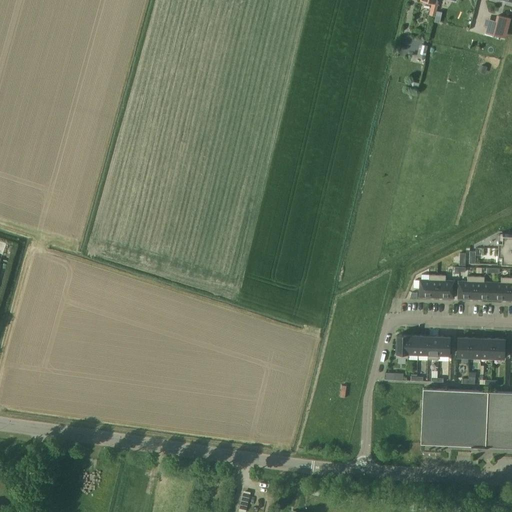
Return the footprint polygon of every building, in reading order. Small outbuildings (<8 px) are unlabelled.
[(420,0),(432,3),(429,15),(436,16),(438,4),(436,3),(436,0),(420,0)] [(487,27),(486,33),(502,37),(507,17),(498,14),(496,21),(494,29),(487,27)] [(511,234),(502,234),(502,242),(499,241),(498,256),(502,256),(501,263),(511,263),(511,234)] [(446,275),(429,275),(429,280),(420,280),(419,297),(454,298),(454,281),(446,281),(446,275)] [(459,281),(458,298),(511,300),(511,277),(501,277),(501,283),(484,282),(484,277),(468,276),(467,282),(459,281)] [(408,358),(408,354),(409,335),(408,335),(397,335),(396,358),(408,358)] [(408,354),(418,354),(418,336),(409,335),(408,354)] [(418,354),(417,360),(428,360),(428,359),(429,336),(418,336),(418,354)] [(440,336),(429,336),(428,359),(439,360),(439,355),(440,336)] [(440,336),(439,355),(450,355),(450,337),(440,336)] [(505,339),(458,337),(458,357),(504,358),(505,339)] [(511,392),(423,389),(421,444),(475,446),(480,451),(485,446),(485,447),(490,447),(511,448),(511,392)] [(311,488),(310,493),(320,496),(322,490),(311,488)] [(243,490),(240,505),(247,506),(250,492),(243,490)] [(420,500),(417,511),(425,511),(428,501),(420,500)]
